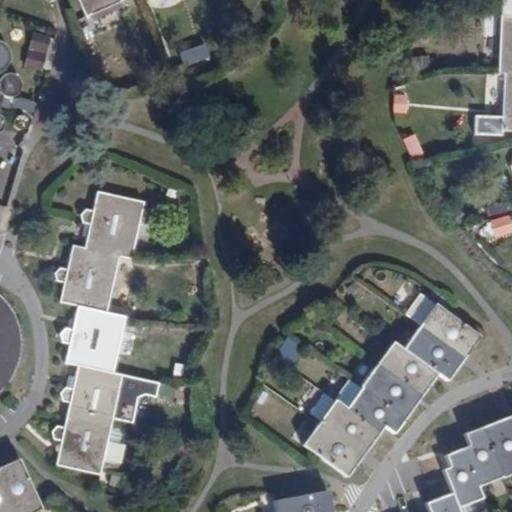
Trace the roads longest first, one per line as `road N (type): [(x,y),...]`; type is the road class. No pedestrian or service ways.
road 1 (residential): [(360,511),(435,413),(511,374)]
road 2 (residential): [(0,270),(29,305),(38,370),(27,409),(0,434)]
